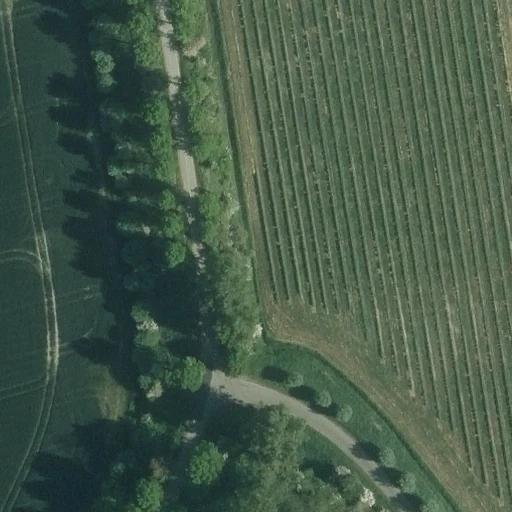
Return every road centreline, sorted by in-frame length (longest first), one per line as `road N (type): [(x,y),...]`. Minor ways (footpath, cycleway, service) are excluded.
road 1 (unclassified): [(208,379),(209,298),(165,0)]
road 2 (unclassified): [(409,511),(366,460),(306,410),(208,379)]
road 3 (unclassified): [(163,511),(208,379)]
